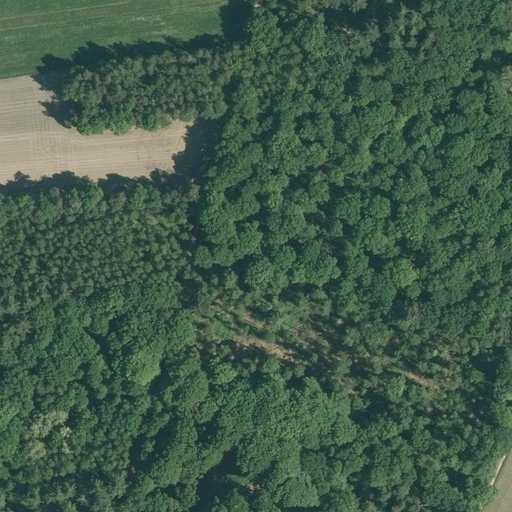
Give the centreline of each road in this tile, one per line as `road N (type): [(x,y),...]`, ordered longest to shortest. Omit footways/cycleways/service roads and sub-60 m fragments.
road 1 (track): [(160,370),(259,0)]
road 2 (track): [(131,511),(160,370)]
